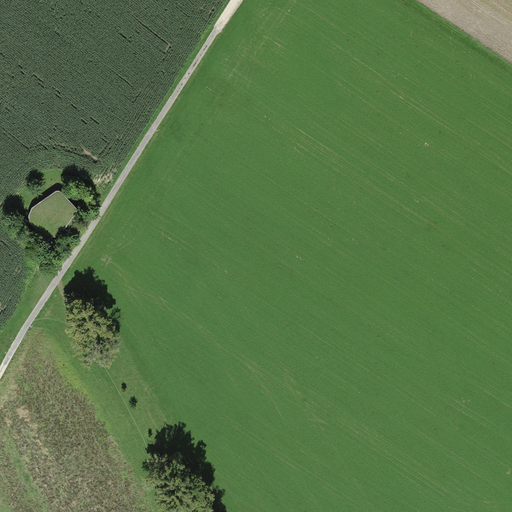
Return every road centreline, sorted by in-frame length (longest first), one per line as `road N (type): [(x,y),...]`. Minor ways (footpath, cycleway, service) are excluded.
road 1 (track): [(42,305),(237,0)]
road 2 (track): [(182,511),(77,336),(42,305)]
road 3 (track): [(409,0),(511,67)]
